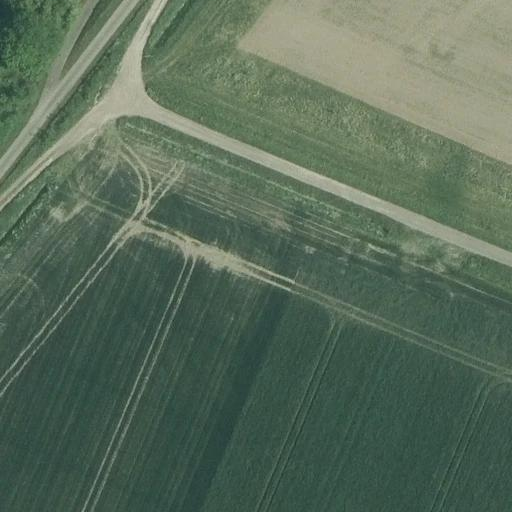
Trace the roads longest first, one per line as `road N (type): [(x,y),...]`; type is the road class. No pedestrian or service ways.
road 1 (unclassified): [(112,96),(511,261)]
road 2 (unclassified): [(131,0),(0,170)]
road 3 (unclassified): [(0,206),(112,96)]
